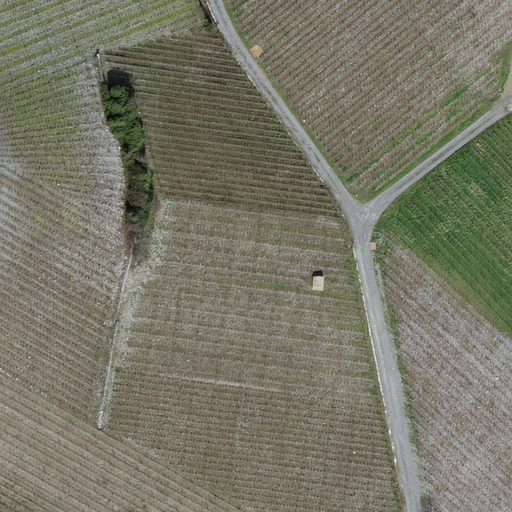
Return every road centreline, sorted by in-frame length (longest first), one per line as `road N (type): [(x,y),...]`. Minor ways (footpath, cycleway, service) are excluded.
road 1 (track): [(415,511),(360,218),(227,27),(218,0)]
road 2 (track): [(511,105),(360,218)]
